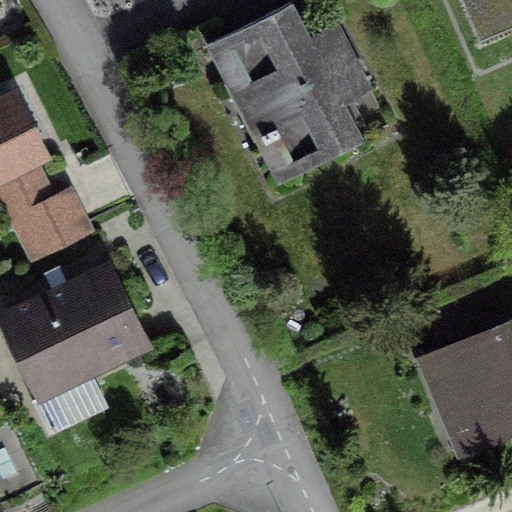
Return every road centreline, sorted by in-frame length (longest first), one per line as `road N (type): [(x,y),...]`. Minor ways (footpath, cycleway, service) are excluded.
road 1 (residential): [(278,447),(47,0)]
road 2 (residential): [(142,511),(278,447)]
